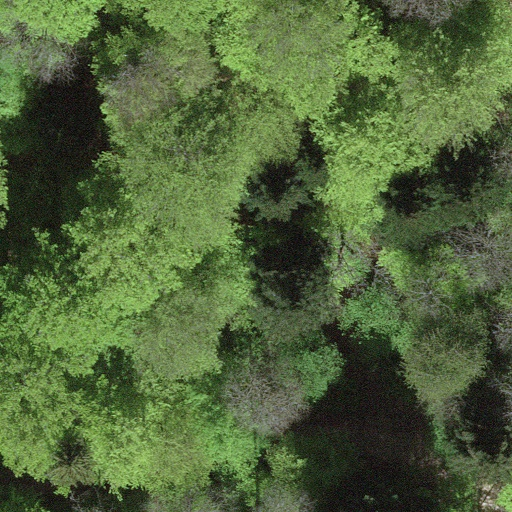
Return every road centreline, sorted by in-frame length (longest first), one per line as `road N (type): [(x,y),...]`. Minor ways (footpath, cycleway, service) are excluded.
road 1 (track): [(368,418),(298,424),(153,467),(0,492)]
road 2 (track): [(510,511),(368,418)]
